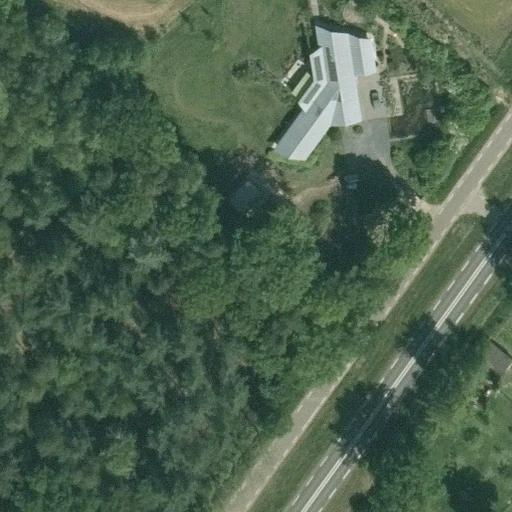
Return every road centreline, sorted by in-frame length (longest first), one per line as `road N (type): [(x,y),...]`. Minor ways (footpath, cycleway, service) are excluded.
road 1 (unclassified): [(232,511),(446,217)]
road 2 (primary): [(307,511),(493,258)]
